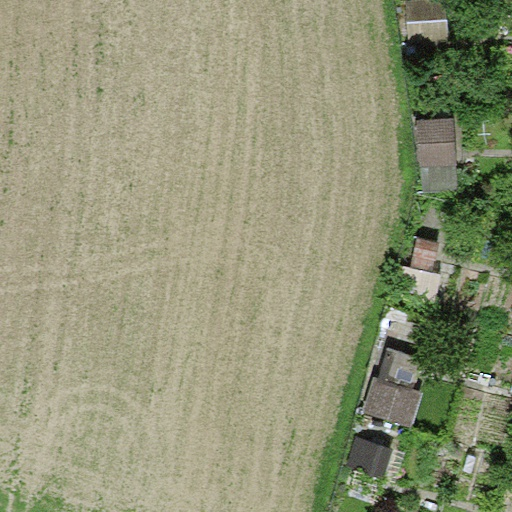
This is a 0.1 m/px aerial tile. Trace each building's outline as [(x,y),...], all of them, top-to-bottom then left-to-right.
[(445,0),(403,0),(406,39),(448,36),(445,0)] [(450,113),(416,116),(422,188),(456,185),(450,113)] [(440,238),(410,232),(397,291),(436,299),(443,269),(433,267),(440,238)] [(407,425),(420,388),(377,373),(364,410),(407,425)] [(390,477),(401,447),(360,433),(350,463),(390,477)]
